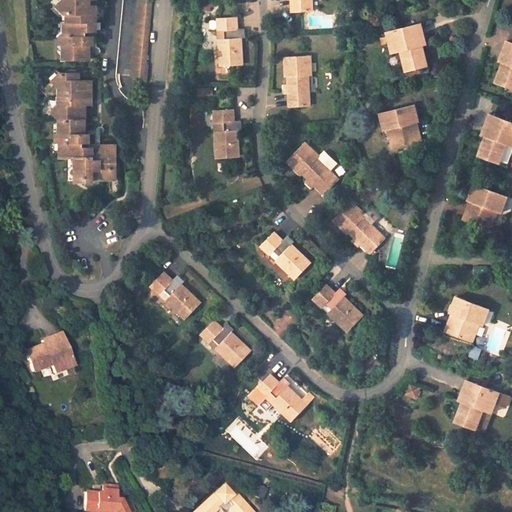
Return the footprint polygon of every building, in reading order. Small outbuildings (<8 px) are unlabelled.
[(100,32),(98,6),(93,6),(92,0),(64,0),(65,2),(58,11),(66,18),(69,17),(69,26),(66,26),(67,41),(63,41),(63,49),(67,49),(68,62),(94,62),(94,53),(87,53),(86,47),(97,47),(96,39),(90,39),(90,33),(100,32)] [(149,78),(152,43),(155,0),(127,0),(121,76),(127,77),(149,78)] [(312,9),(311,0),(290,0),(291,10),(312,9)] [(216,17),(220,65),(242,64),(240,37),(240,28),(235,28),(235,16),(216,17)] [(390,31),(396,51),(400,50),(405,69),(426,64),(422,46),(420,38),(424,37),(420,23),(390,31)] [(396,51),(390,31),(387,32),(391,52),(396,51)] [(505,56),(502,65),(496,82),(511,87),(511,43),(506,42),(501,55),(505,56)] [(290,78),(290,86),(286,86),(287,95),(290,94),(291,107),(312,107),(311,77),(315,77),(314,59),(287,59),(288,79),(290,78)] [(59,117),(66,124),(67,140),(65,140),(65,148),(69,148),(70,162),(85,161),(87,182),(95,182),(96,185),(103,185),(103,182),(126,181),(124,146),(108,147),(108,162),(100,162),(99,150),(89,150),(89,144),(96,143),(95,136),(86,136),(85,131),(91,131),(90,107),(97,107),(96,83),(95,83),(83,83),(83,77),(64,77),(56,86),(64,94),(65,110),(59,117)] [(387,129),(391,148),(419,141),(414,122),(417,121),(413,105),(386,112),(388,119),(385,121),(387,129)] [(215,110),(218,158),(241,157),(239,130),(238,121),(234,122),(233,109),(215,110)] [(379,113),(383,130),(387,129),(385,121),(388,119),(386,112),(379,113)] [(485,129),(481,138),(475,155),(497,163),(504,144),(508,145),(511,134),(511,124),(486,115),(481,128),(485,129)] [(333,171),(320,159),(322,156),(308,143),(290,162),(304,175),(305,174),(311,179),(308,183),(314,189),(318,186),(327,193),(341,178),(333,171)] [(339,163),(327,152),(322,156),(320,159),(333,171),(339,163)] [(490,228),(496,210),(498,203),(495,201),(499,192),(472,183),(466,199),(469,201),(463,219),(490,228)] [(501,211),(506,195),(499,192),(495,201),(498,203),(496,210),(501,211)] [(385,236),(365,217),(367,214),(354,201),(335,220),(348,233),(350,232),(355,236),(352,240),(358,246),(362,243),(371,252),(385,236)] [(311,262),(292,244),(285,238),(283,240),(273,232),(260,245),(295,278),(311,262)] [(285,238),(292,244),(294,241),(288,235),(285,238)] [(182,283),(175,276),(172,279),(163,271),(150,285),(184,317),(200,301),(182,283)] [(175,276),(182,283),(184,280),(178,274),(175,276)] [(366,313),(347,295),(339,288),(336,291),(328,283),(315,297),(350,330),(366,313)] [(339,288),(347,295),(349,293),(342,286),(339,288)] [(480,323),(483,316),(479,314),(483,305),(457,295),(451,311),(454,312),(446,330),(473,341),(480,323)] [(484,324),(490,308),(483,305),(479,314),(483,316),(480,323),(484,324)] [(252,350),(233,332),(227,326),(224,329),(215,320),(202,334),(236,367),(252,350)] [(227,326),(233,332),(236,330),(229,323),(227,326)] [(73,362),(62,333),(48,338),(50,341),(42,344),(25,351),(33,372),(52,365),(54,369),(73,362)] [(482,364),(485,357),(476,353),(473,361),(482,364)] [(55,373),(75,366),(73,362),(54,369),(55,373)] [(308,404),(289,386),(282,380),(280,382),(271,374),(258,387),(292,420),(308,404)] [(510,397),(495,391),(485,387),(480,385),(482,380),(474,376),(472,382),(466,379),(461,392),(464,393),(461,402),(454,419),(475,428),(483,409),(487,411),(491,402),(505,407),(510,397)] [(282,380),(289,386),(291,383),(285,377),(282,380)] [(404,394),(416,399),(421,387),(409,383),(404,394)] [(487,411),(483,409),(475,428),(483,431),(491,412),(487,411)] [(253,511),(228,483),(195,511),(216,511),(219,509),(221,511),(226,511),(228,511),(229,511),(253,511)] [(81,511),(134,511),(129,502),(122,505),(113,502),(115,489),(101,487),(101,495),(84,494),(81,511)]
